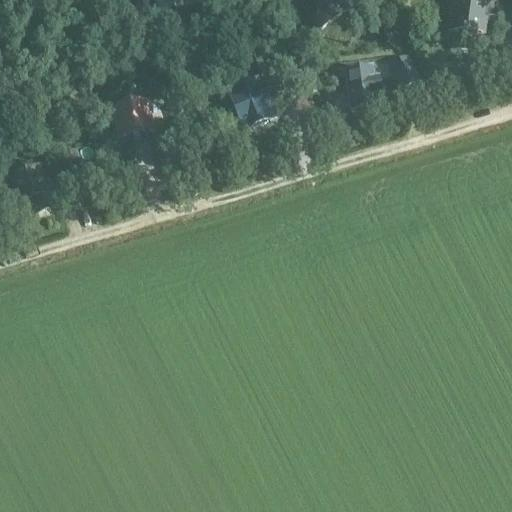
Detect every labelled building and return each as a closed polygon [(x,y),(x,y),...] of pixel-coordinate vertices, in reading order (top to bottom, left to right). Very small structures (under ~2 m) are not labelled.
[(186,15),(214,0),(169,0),(177,15),(184,11),(186,15)] [(345,0),(314,0),(301,10),(320,33),(352,8),(345,0)] [(484,39),(484,37),(488,4),(455,0),(454,0),(450,35),(484,39)] [(403,91),(416,84),(420,82),(408,59),(407,60),(391,68),(403,91)] [(367,73),(346,76),(351,115),(380,110),(379,100),(383,100),(380,83),(376,83),(375,72),(367,73)] [(225,97),(232,113),(236,123),(241,121),(246,133),(274,122),(265,100),(258,83),(225,97)] [(126,138),(150,134),(144,102),(113,107),(116,126),(124,125),(126,138)] [(182,121),(178,110),(171,112),(175,124),(182,121)] [(82,165),(77,153),(63,158),(68,171),(82,165)] [(44,168),(7,183),(17,211),(29,207),(34,220),(64,209),(56,190),(53,191),(44,168)]
